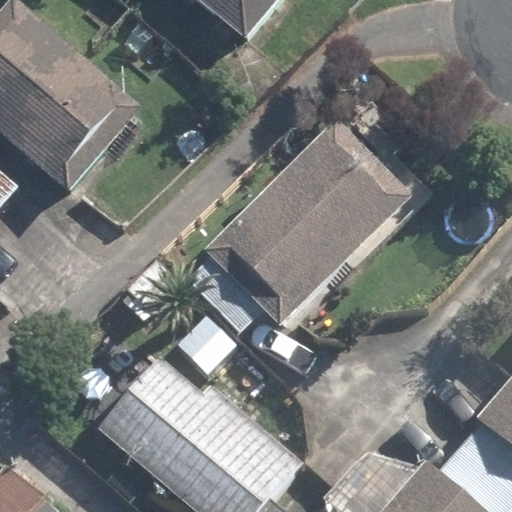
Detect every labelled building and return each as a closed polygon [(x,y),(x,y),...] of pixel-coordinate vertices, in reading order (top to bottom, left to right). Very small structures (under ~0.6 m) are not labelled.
[(139,0),(207,0),(263,48),(304,0),(130,0),(135,5),(139,0)] [(0,126),(87,202),(160,117),(28,4),(5,30),(0,26),(0,126)] [(220,256),(296,336),(429,209),(353,130),(220,256)] [(279,159),(291,172),(312,153),(301,140),(279,159)] [(0,229),(32,191),(0,162),(0,229)] [(136,296),(162,320),(194,288),(168,264),(136,296)] [(198,284),(253,341),(273,322),(218,265),(198,284)] [(295,511),(293,510),(321,477),(227,397),(221,404),(176,365),(113,438),(199,511),(295,511)] [(511,403),(471,450),(511,486),(511,403)] [(511,511),(511,486),(471,450),(448,476),(378,458),(337,505),(344,511),(511,511)] [(65,511),(21,473),(0,496),(0,511),(65,511)]
